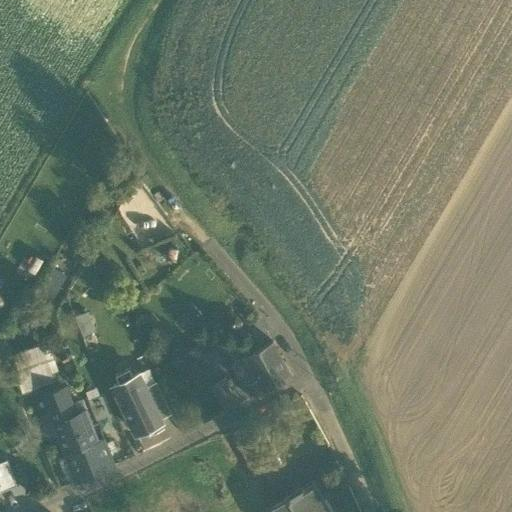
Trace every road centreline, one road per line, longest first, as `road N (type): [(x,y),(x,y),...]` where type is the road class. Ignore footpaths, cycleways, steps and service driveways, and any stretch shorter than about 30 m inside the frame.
road 1 (residential): [(306,381),(43,511)]
road 2 (track): [(204,239),(121,118),(115,87),(157,0)]
road 3 (residential): [(306,381),(255,295),(204,239)]
road 4 (residential): [(372,511),(306,381)]
